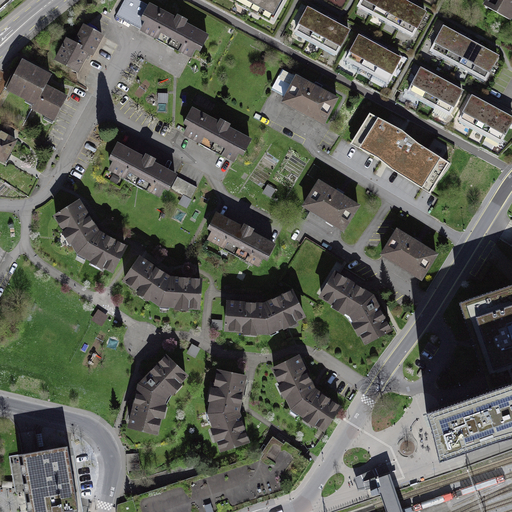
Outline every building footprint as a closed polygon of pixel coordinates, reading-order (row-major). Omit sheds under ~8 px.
[(124,0),(116,16),(191,56),(196,46),(200,49),(207,37),(184,25),(186,21),(178,17),(176,21),(137,0),(124,0)] [(281,0),(243,0),(273,16),(281,0)] [(362,0),(359,6),(373,13),(380,0),(362,0)] [(380,0),(373,13),(386,20),(397,0),(380,0)] [(397,0),(386,20),(399,27),(411,5),(401,0),(397,0)] [(511,0),(485,0),(483,5),(511,22),(511,21),(511,0)] [(399,27),(413,35),(425,13),(411,5),(399,27)] [(296,31),(310,39),(322,17),(308,9),(296,31)] [(310,39),(323,46),(335,24),(322,17),(310,39)] [(323,46),(337,53),(349,31),(335,24),(323,46)] [(92,54),(102,36),(84,27),(75,44),(67,40),(56,60),(77,71),(88,52),(92,54)] [(432,50),(446,57),(458,35),(444,28),(432,50)] [(347,59),(361,66),(373,44),(369,42),(371,39),(361,33),(347,59)] [(446,57),(459,64),(471,42),(458,35),(446,57)] [(459,64),(472,72),(484,50),(471,42),(459,64)] [(361,66),(374,74),(386,52),(388,48),(378,43),(376,46),(373,44),(361,66)] [(472,72),(485,79),(497,57),(484,50),(472,72)] [(374,74),(388,81),(400,59),(386,52),(374,74)] [(16,80),(10,90),(27,99),(28,97),(36,101),(33,108),(47,115),(48,113),(56,117),(66,97),(45,87),(50,76),(22,62),(14,79),(16,80)] [(283,102),(324,124),(337,99),(320,90),(321,89),(314,86),(313,86),(282,70),(273,88),(287,95),(283,102)] [(435,77),(421,70),(409,92),(423,99),(435,77)] [(448,84),(435,77),(423,99),(436,106),(448,84)] [(462,91),(448,84),(436,106),(450,113),(462,91)] [(486,105),(472,97),(460,120),(474,127),(486,105)] [(499,112),(486,105),(474,127),(487,134),(499,112)] [(243,153),(249,141),(227,129),(229,125),(221,121),(219,124),(193,110),(186,122),(190,124),(185,134),(234,160),(239,151),(243,153)] [(511,120),(511,118),(499,112),(487,134),(501,141),(511,120)] [(434,188),(449,163),(418,144),(403,131),(370,114),(354,138),(382,153),(396,164),(434,188)] [(1,133),(0,132),(0,159),(7,163),(12,154),(9,152),(16,141),(7,136),(8,135),(1,132),(1,133)] [(168,187),(175,175),(152,163),(154,160),(146,156),(144,159),(118,145),(111,157),(116,159),(110,169),(125,177),(126,176),(150,188),(149,190),(159,195),(164,185),(168,187)] [(197,187),(177,177),(171,189),(190,199),(197,187)] [(304,206),(343,230),(358,206),(319,182),(304,206)] [(98,232),(79,202),(56,217),(66,232),(67,230),(74,241),(72,242),(78,252),(93,260),(94,258),(104,264),(103,266),(112,271),(125,247),(98,232)] [(267,257),(273,245),(251,233),(253,230),(245,226),(243,229),(216,215),(210,227),(214,229),(209,239),(225,247),(226,246),(248,258),(248,259),(257,265),(263,255),(267,257)] [(436,255),(397,230),(383,254),(421,278),(436,255)] [(200,281),(169,278),(163,274),(140,258),(125,281),(140,291),(141,289),(151,295),(150,298),(160,305),(176,306),(176,304),(188,304),(188,307),(198,308),(200,281)] [(345,311),(351,315),(355,323),(358,321),(363,332),(361,333),(366,342),(390,329),(372,296),(336,273),(321,296),(335,305),(336,303),(347,309),(345,311)] [(511,285),(455,304),(483,389),(511,379),(511,285)] [(259,304),(229,302),(227,329),(244,331),(244,328),(256,329),(256,332),(269,333),(283,326),(282,323),(293,318),(294,321),(303,316),(291,292),(264,305),(259,304)] [(186,375),(166,357),(140,385),(130,426),(156,432),(160,417),(158,416),(160,404),(163,405),(164,398),(170,392),(169,390),(177,381),(179,383),(186,375)] [(298,357),(274,369),(282,385),(284,384),(289,395),(287,396),(292,408),(305,416),(307,414),(317,421),(315,423),(324,429),(339,407),(314,389),(298,357)] [(245,377),(218,371),(215,389),(217,389),(215,401),(212,400),(210,413),(215,428),(217,427),(221,438),(218,439),(222,449),(247,441),(238,412),(245,377)] [(511,439),(511,386),(472,399),(462,402),(454,405),(426,413),(442,461),(511,439)] [(261,455),(133,497),(134,500),(118,505),(117,511),(231,511),(289,493),(310,462),(299,455),(301,452),(286,442),(284,444),(273,437),(261,455)] [(28,511),(78,511),(79,511),(68,445),(18,454),(28,511)]
